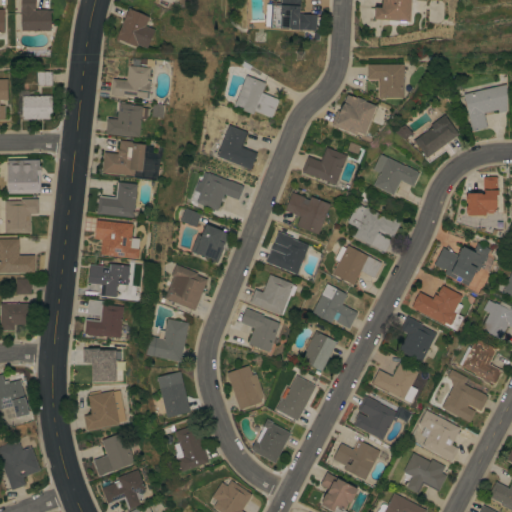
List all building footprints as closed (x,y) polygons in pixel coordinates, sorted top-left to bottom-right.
[(21,31),(21,0),(34,0),(34,10),(50,10),(50,30),(21,31)] [(299,0),(299,14),(316,14),(315,30),(269,28),(270,2),(280,3),(280,0),(299,0)] [(410,0),(409,21),(407,21),(407,24),(396,24),(397,20),(373,19),(374,7),(378,7),(378,0),(410,0)] [(149,17),(145,25),(154,29),(146,48),(137,44),(136,46),(119,39),(118,41),(115,40),(128,8),(149,17)] [(403,64),(403,97),(378,97),(378,79),(366,79),(366,64),(403,64)] [(132,96),(132,101),(127,100),(127,97),(113,95),(113,94),(110,94),(112,79),(126,80),(127,65),(150,67),(148,81),(150,81),(148,98),(132,96)] [(36,85),(36,71),(52,71),(52,85),(36,85)] [(246,75),(265,83),(261,92),(278,99),(271,117),(254,110),(252,114),(233,106),(246,75)] [(498,112),(497,109),(483,112),(487,127),(471,131),(463,94),(506,84),(507,110),(498,112)] [(364,135),(363,134),(362,136),(356,134),(356,135),(331,125),(336,110),(339,111),(342,104),(343,104),(347,94),(356,98),(356,96),(365,100),(364,101),(375,106),(364,135)] [(21,119),(21,96),(51,95),(52,119),(21,119)] [(105,133),(107,118),(117,119),(118,102),(120,103),(120,101),(124,102),(124,103),(130,103),(130,104),(142,106),(142,107),(147,108),(146,119),(140,118),(139,137),(105,133)] [(152,103),(164,104),(162,117),(151,116),(152,103)] [(426,157),(413,140),(434,124),(433,122),(444,114),(452,126),(450,128),(456,135),(426,157)] [(216,156),(228,125),(247,132),(241,146),(256,153),(250,169),(216,156)] [(101,172),(104,152),(117,153),(117,149),(118,149),(119,140),(140,142),(140,144),(144,144),(142,170),(134,170),(133,175),(101,172)] [(335,184),(301,171),(307,156),(320,161),(325,147),(346,155),(335,184)] [(141,166),(140,166),(139,178),(151,179),(153,149),(142,148),(141,166)] [(393,195),(373,185),(379,173),(372,170),(379,154),(404,165),(417,171),(416,172),(419,173),(412,186),(400,180),(393,195)] [(7,193),(6,186),(7,186),(7,160),(38,159),(38,166),(40,166),(41,174),(40,174),(40,192),(7,193)] [(196,202),(199,193),(194,191),(198,180),(201,181),(205,171),(229,181),(230,180),(241,185),(241,186),(243,187),(238,200),(223,194),(216,210),(196,202)] [(466,215),(466,213),(465,213),(465,206),(466,206),(466,202),(465,202),(465,195),(466,195),(466,193),(481,193),(481,194),(483,194),(482,176),(496,176),(496,189),(498,189),(498,195),(496,195),(496,212),(485,212),(485,215),(466,215)] [(96,213),(98,195),(115,197),(116,182),(137,184),(133,217),(96,213)] [(317,234),(296,225),(300,216),(284,210),(291,192),(305,197),(305,198),(309,200),(310,196),(329,204),(317,234)] [(4,200),(20,200),(20,199),(38,199),(38,213),(29,213),(30,232),(4,233),(4,231),(4,200)] [(384,252),(350,234),(355,226),(346,222),(357,202),(359,203),(358,204),(364,207),(365,206),(386,217),(387,216),(391,218),(394,214),(402,218),(384,252)] [(180,221),(183,213),(177,211),(179,205),(200,214),(195,227),(180,221)] [(137,248),(139,248),(138,258),(100,254),(101,239),(94,239),(96,220),(132,223),(131,237),(138,238),(137,248)] [(190,251),(197,233),(201,234),(205,224),(222,230),(222,232),(227,234),(221,249),(222,249),(217,261),(190,251)] [(302,259),(304,259),(302,265),(300,265),(296,274),(265,262),(271,247),(280,251),(286,235),(289,236),(289,234),(297,237),(296,240),(308,245),(302,259)] [(0,272),(0,238),(18,238),(18,255),(34,255),(34,272),(0,272)] [(443,273),(445,271),(433,265),(442,247),(458,255),(458,254),(457,253),(460,247),(461,248),(462,246),(472,251),(477,242),(489,248),(486,255),(488,256),(481,268),(479,267),(478,271),(479,271),(478,274),(474,272),(467,286),(443,273)] [(381,263),(373,277),(360,270),(352,284),(332,274),(338,261),(334,259),(341,245),(345,248),(347,245),(381,263)] [(87,283),(89,264),(104,265),(104,267),(108,267),(108,263),(129,265),(126,293),(116,292),(115,297),(103,296),(104,284),(87,283)] [(194,310),(164,298),(173,276),(170,275),(175,264),(197,273),(196,275),(207,279),(194,310)] [(511,299),(500,293),(501,291),(494,288),(499,279),(505,282),(511,269),(511,299)] [(249,302),(254,289),(262,292),(269,274),(293,283),(292,285),(296,286),(292,296),(290,295),(282,314),(281,314),(280,315),(249,302)] [(30,278),(31,294),(15,294),(15,278),(30,278)] [(346,294),(341,304),(357,312),(348,328),(335,321),(336,320),(333,318),(330,322),(311,312),(326,283),(346,294)] [(452,311),(455,313),(449,325),(444,323),(444,324),(410,306),(419,290),(434,298),(441,284),(461,295),(452,311)] [(120,337),(100,335),(100,338),(83,336),(85,318),(99,320),(99,316),(86,314),(87,299),(105,301),(104,304),(123,306),(120,337)] [(511,327),(507,325),(499,339),(480,329),(488,313),(482,309),(487,299),(494,303),(494,302),(498,304),(500,300),(511,306),(510,308),(511,309),(511,327)] [(0,303),(31,303),(31,324),(13,324),(13,330),(0,330),(0,303)] [(268,352),(247,344),(254,328),(239,322),(245,308),(261,314),(261,316),(279,323),(268,352)] [(421,361),(398,350),(407,333),(399,329),(406,316),(422,324),(421,326),(435,333),(421,361)] [(179,361),(146,354),(150,336),(158,337),(159,329),(164,330),(167,318),(188,322),(179,361)] [(320,370),(300,359),(315,331),(336,342),(320,370)] [(496,349),(488,363),(501,370),(493,385),(480,378),(481,377),(460,366),(461,365),(458,363),(467,346),(470,347),(475,338),(496,349)] [(96,348),(96,349),(115,349),(116,381),(90,381),(90,362),(81,363),(81,348),(96,348)] [(391,376),(399,362),(417,372),(410,385),(417,389),(410,403),(388,391),(387,392),(370,383),(378,369),(391,376)] [(226,373),(248,365),(252,375),(255,373),(263,396),(260,399),(261,401),(239,409),(226,373)] [(452,385),(450,379),(446,377),(450,369),(467,378),(463,384),(473,389),(473,388),(485,394),(485,395),(487,396),(480,410),(468,404),(466,406),(475,411),(469,422),(441,407),(452,385)] [(0,374),(2,374),(4,381),(8,380),(8,382),(20,379),(22,385),(21,385),(29,414),(15,417),(12,405),(0,408),(0,374)] [(296,420),(275,409),(281,398),(279,396),(287,381),(291,383),(296,374),(315,384),(296,420)] [(158,386),(181,380),(189,411),(166,417),(165,412),(158,386)] [(112,390),(112,391),(119,390),(125,420),(118,422),(119,423),(86,430),(83,415),(91,414),(87,395),(112,390)] [(381,440),(353,425),(355,420),(354,419),(358,412),(366,416),(367,415),(356,409),(364,396),(366,397),(366,396),(379,403),(399,414),(395,421),(392,419),(381,440)] [(459,427),(450,444),(458,448),(451,461),(421,446),(425,437),(420,434),(424,427),(418,424),(425,409),(459,427)] [(274,463),(253,452),(250,448),(255,440),(255,441),(263,426),(262,426),(266,418),(272,422),(272,423),(290,433),(274,463)] [(181,471),(175,456),(176,452),(173,444),(178,443),(174,431),(194,424),(208,462),(181,471)] [(92,460),(106,455),(100,440),(122,431),(134,462),(98,476),(92,460)] [(0,460),(0,445),(17,439),(21,449),(30,446),(40,470),(22,477),(25,484),(11,489),(0,460)] [(364,480),(343,469),(345,465),(332,459),(340,443),(355,451),(360,441),(379,451),(364,480)] [(511,446),(510,445),(503,459),(511,463),(511,446)] [(429,462),(431,459),(444,466),(441,472),(446,475),(437,491),(422,483),(417,493),(405,487),(411,476),(402,471),(412,452),(429,462)] [(137,469),(144,489),(135,492),(140,504),(128,509),(124,498),(108,504),(101,487),(118,481),(116,477),(137,469)] [(357,489),(350,502),(348,501),(344,510),(347,511),(333,511),(321,505),(320,504),(322,501),(321,499),(324,493),(326,493),(328,489),(319,485),(326,472),(357,489)] [(241,510),(243,511),(219,511),(212,507),(216,501),(211,497),(221,482),(227,485),(230,480),(251,494),(241,510)] [(508,488),(511,480),(511,511),(500,505),(501,503),(487,496),(495,481),(508,488)] [(386,505),(393,492),(426,510),(424,511),(376,511),(379,508),(379,507),(380,505),(381,504),(383,503),(386,505)]
